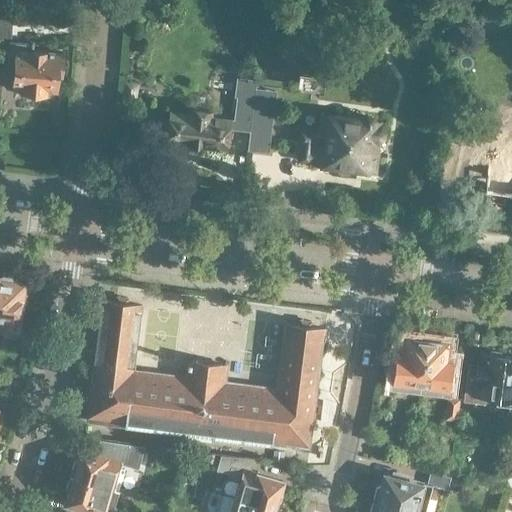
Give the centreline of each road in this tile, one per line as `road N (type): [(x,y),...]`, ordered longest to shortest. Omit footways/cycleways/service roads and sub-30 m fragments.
road 1 (tertiary): [(380,265),(78,227)]
road 2 (residential): [(13,511),(78,227)]
road 3 (residential): [(329,511),(380,265)]
road 4 (residential): [(78,227),(101,0)]
road 5 (tertiary): [(511,282),(380,265)]
